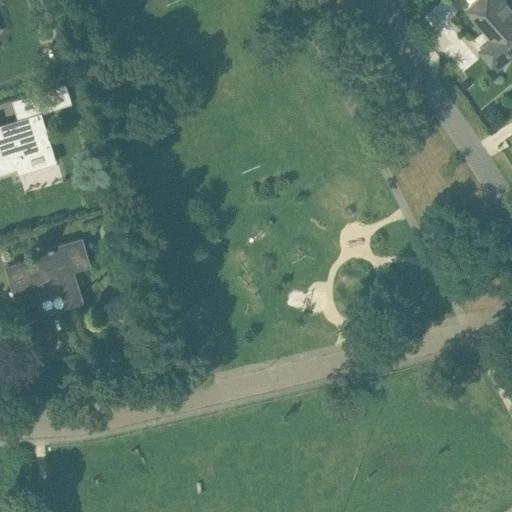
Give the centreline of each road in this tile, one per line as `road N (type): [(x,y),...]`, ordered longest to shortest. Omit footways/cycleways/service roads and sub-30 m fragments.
road 1 (residential): [(0,428),(149,408),(511,309)]
road 2 (residential): [(511,213),(368,0)]
